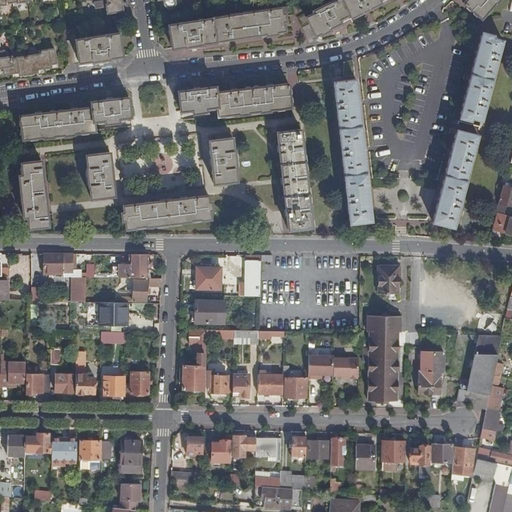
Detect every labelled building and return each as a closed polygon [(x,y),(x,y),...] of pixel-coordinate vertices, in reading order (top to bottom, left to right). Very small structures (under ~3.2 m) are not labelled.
[(108,0),(109,5),(108,5),(109,15),(130,12),(129,9),(124,10),(123,4),(122,0),(108,0)] [(159,0),(160,1),(166,1),(166,6),(168,8),(170,10),(173,9),(176,8),(177,6),(176,0),(159,0)] [(313,10),(305,14),(317,37),(322,35),(323,36),(332,31),(331,30),(389,0),(337,0),(314,12),(313,10)] [(468,0),(465,4),(483,20),(496,5),(497,5),(501,0),(468,0)] [(296,16),(295,7),(171,26),(174,50),(187,48),(187,49),(194,48),(206,46),(205,45),(227,42),(264,36),(268,35),(269,37),(280,35),(280,34),(288,32),(287,23),(289,23),(288,17),(296,16)] [(76,35),(76,31),(65,32),(67,42),(71,41),(70,36),(76,35)] [(494,36),(483,33),(477,58),(466,97),(461,119),(472,122),(473,119),(483,122),(504,41),(494,38),(494,36)] [(121,34),(77,41),(81,65),(94,63),(94,64),(112,61),(112,60),(124,58),(121,34)] [(5,76),(15,75),(21,74),(21,77),(39,75),(39,71),(44,70),(59,68),(56,50),(41,52),(41,56),(13,60),(13,58),(7,59),(6,52),(0,53),(0,70),(4,70),(5,76)] [(357,80),(335,82),(351,225),(373,223),(370,195),(365,148),(360,102),(357,80)] [(294,109),(291,84),(219,94),(218,88),(181,93),(183,113),(195,112),(195,115),(220,112),(221,118),(241,116),(242,117),(273,113),(273,111),(294,109)] [(121,120),(133,119),(131,99),(93,103),(93,109),(22,117),(25,141),(46,139),(46,140),(77,137),(77,135),(98,133),(97,123),(107,122),(107,126),(121,124),(121,120)] [(279,134),(289,231),(314,229),(303,131),(295,132),(294,129),(287,130),(287,133),(279,134)] [(479,136),(457,131),(452,152),(439,199),(433,223),(455,229),(479,136)] [(235,152),(234,133),(218,135),(218,141),(211,142),(216,185),(239,183),(238,170),(239,170),(237,152),(235,152)] [(8,152),(0,152),(0,166),(8,165),(8,152)] [(112,154),(88,157),(90,170),(88,170),(91,187),(92,187),(93,200),(117,198),(112,154)] [(31,230),(51,228),(43,162),(31,164),(23,165),(24,176),(21,177),(26,219),(29,219),(31,230)] [(511,190),(505,188),(494,231),(511,235),(511,218),(504,217),(507,206),(511,207),(511,190)] [(127,222),(128,231),(213,221),(212,212),(215,212),(213,203),(211,204),(210,197),(125,207),(125,214),(123,215),(124,223),(127,222)] [(64,255),(45,255),(45,273),(57,273),(57,276),(60,276),(60,282),(67,282),(67,279),(64,279),(64,255)] [(64,279),(67,279),(73,279),(82,279),(82,274),(82,271),(73,271),(73,266),(73,261),(73,256),(64,255),(64,279)] [(149,256),(131,256),(130,268),(128,268),(128,266),(120,266),(120,279),(149,279),(149,268),(149,264),(149,256)] [(249,262),(247,262),(247,290),(242,290),(242,297),(261,297),(261,262),(262,257),(249,257),(249,262)] [(82,279),(87,279),(95,279),(95,266),(88,266),(87,274),(82,274),(82,279)] [(401,267),(378,267),(378,278),(379,278),(379,294),(399,295),(400,278),(401,278),(401,267)] [(198,283),(198,290),(222,291),(223,269),(198,269),(198,283)] [(73,279),(73,288),(87,288),(87,279),(82,279),(73,279)] [(162,288),(163,280),(151,280),(151,287),(162,288)] [(0,281),(0,301),(9,302),(9,293),(8,293),(8,281),(0,281)] [(148,282),(135,281),(134,298),(123,298),(122,303),(134,303),(147,303),(148,295),(148,291),(148,282)] [(73,288),(73,303),(86,303),(87,288),(73,288)] [(41,289),(33,289),(32,302),(40,302),(41,289)] [(207,324),(217,324),(217,314),(225,314),(226,314),(226,302),(197,302),(196,324),(197,324),(197,323),(207,323),(207,324)] [(100,303),(100,326),(128,326),(129,317),(125,317),(126,304),(100,303)] [(217,314),(217,324),(225,325),(225,314),(217,314)] [(403,317),(368,317),(368,332),(370,332),(370,340),(365,340),(364,363),(369,363),(368,402),(378,402),(378,404),(389,405),(389,402),(398,402),(400,333),(402,333),(403,317)] [(208,331),(191,331),(191,346),(196,346),(196,355),(200,355),(199,368),(185,367),(184,390),(204,391),(206,355),(207,355),(208,331)] [(260,346),(260,332),(235,332),(235,338),(235,339),(251,339),(252,346),(260,346)] [(127,333),(102,333),(102,343),(127,343),(127,333)] [(497,363),(502,337),(480,336),(468,392),(461,390),(458,403),(459,402),(464,402),(468,402),(473,404),(479,408),(487,411),(488,410),(490,397),(492,387),(494,376),(497,363)] [(61,350),(52,350),(52,366),(60,366),(61,350)] [(87,353),(77,353),(77,363),(86,363),(87,353)] [(445,354),(423,354),(422,372),(420,372),(419,395),(442,396),(443,381),(442,381),(442,373),(444,373),(445,354)] [(334,357),(309,356),(309,380),(317,380),(318,376),(323,376),(333,376),(333,359),(334,357)] [(359,359),(333,359),(333,376),(333,377),(342,377),(348,377),(350,380),(357,380),(359,377),(359,359)] [(86,363),(77,363),(76,394),(77,394),(79,396),(85,396),(86,395),(86,394),(95,394),(96,379),(88,379),(88,375),(86,375),(86,363)] [(505,365),(497,363),(494,376),(503,378),(505,365)] [(27,367),(2,366),(1,388),(9,389),(10,385),(18,385),(27,385),(27,367)] [(127,376),(126,400),(134,400),(134,395),(150,395),(151,374),(150,374),(150,371),(134,371),(134,373),(132,373),(132,376),(127,376)] [(207,371),(207,388),(212,388),(212,393),(212,399),(227,400),(228,398),(228,394),(229,394),(234,394),(234,392),(235,377),(229,377),(214,377),(214,371),(207,371)] [(44,394),(51,394),(52,376),(28,375),(28,395),(37,396),(37,393),(37,390),(44,390),(44,394)] [(74,376),(57,376),(57,393),(74,394),(74,376)] [(239,376),(235,376),(235,377),(234,392),(241,392),(241,396),(241,398),(250,398),(251,376),(249,376),(239,376)] [(261,376),(259,376),(259,395),(284,395),(284,376),(267,376),(261,376)] [(503,378),(494,376),(492,387),(501,389),(503,378)] [(126,378),(105,377),(105,397),(125,397),(126,378)] [(308,398),(308,380),(286,379),(285,398),(308,398)] [(502,400),(505,390),(501,389),(492,387),(490,397),(500,400),(502,400)] [(497,412),(500,400),(490,397),(488,410),(497,412)] [(498,425),(501,413),(497,412),(488,410),(487,411),(484,429),(497,432),(502,434),(504,434),(505,426),(498,425)] [(497,432),(484,429),(482,436),(482,439),(495,442),(497,432)] [(50,435),(38,435),(38,441),(38,442),(31,442),(31,453),(49,454),(49,446),(53,446),(53,440),(53,436),(50,435)] [(27,441),(27,437),(9,437),(8,457),(26,457),(26,456),(27,441)] [(257,441),(257,439),(246,439),(246,437),(235,437),(234,457),(245,458),(245,451),(251,451),(251,454),(257,454),(257,441)] [(307,457),(307,438),(293,438),(293,456),(293,459),(298,459),(298,456),(307,457)] [(204,458),(205,439),(189,439),(188,457),(204,458)] [(62,440),(53,440),(53,446),(53,466),(77,466),(78,440),(69,440),(68,441),(62,441),(62,440)] [(232,464),(232,442),(229,442),(228,440),(224,440),(223,442),(221,442),(221,445),(213,445),(213,463),(232,464)] [(346,440),(332,440),(331,473),(336,473),(336,466),(343,466),(343,455),(346,455),(346,448),(346,440)] [(38,442),(38,441),(27,441),(26,456),(37,456),(37,453),(31,453),(31,442),(38,442)] [(269,461),(282,461),(282,441),(257,441),(257,454),(257,458),(269,458),(269,461)] [(101,442),(82,442),(81,461),(101,461),(101,442)] [(318,442),(309,442),(309,459),(329,459),(330,443),(321,442),(318,442)] [(405,443),(384,442),(383,470),(397,470),(397,463),(405,463),(405,443)] [(143,443),(123,443),(121,473),(140,474),(141,466),(142,466),(143,443)] [(454,445),(433,445),(433,463),(453,462),(454,445)] [(430,447),(421,446),(420,449),(411,449),(411,462),(420,462),(420,465),(420,476),(431,476),(431,465),(429,465),(430,447)] [(511,468),(511,446),(511,447),(509,457),(480,450),(478,459),(511,468)] [(369,447),(357,447),(356,469),(375,469),(376,447),(369,447)] [(476,450),(456,448),(452,481),(464,482),(465,476),(472,476),(476,450)] [(511,511),(511,468),(478,459),(475,472),(494,477),(498,484),(491,511),(511,511)] [(173,473),(172,481),(178,481),(188,482),(204,483),(204,475),(197,475),(173,473)] [(292,484),(292,477),(292,476),(289,473),(281,473),(281,475),(281,480),(281,489),(294,490),(294,484),(292,484)] [(231,485),(247,486),(247,482),(241,481),(241,478),(231,477),(231,478),(231,485)] [(306,491),(306,478),(292,477),(292,484),(294,484),(294,490),(306,491)] [(306,491),(316,492),(316,478),(306,477),(306,478),(306,491)] [(256,487),(260,487),(281,489),(281,480),(256,478),(256,487)] [(365,479),(357,479),(356,495),(364,495),(365,479)] [(1,484),(1,498),(2,498),(10,499),(12,499),(12,484),(1,484)] [(121,501),(121,510),(136,511),(137,511),(138,503),(141,503),(142,486),(122,485),(121,501)] [(331,493),(341,494),(342,485),(331,485),(331,493)] [(292,510),(294,490),(281,489),(260,487),(259,500),(266,501),(265,508),(292,510)] [(52,503),(52,493),(36,492),(36,501),(52,503)] [(418,506),(430,507),(431,496),(431,494),(419,493),(418,506)] [(441,497),(431,496),(430,507),(440,508),(441,497)] [(9,511),(10,499),(2,498),(1,511),(9,511)] [(359,511),(360,503),(333,501),(332,511),(359,511)]
